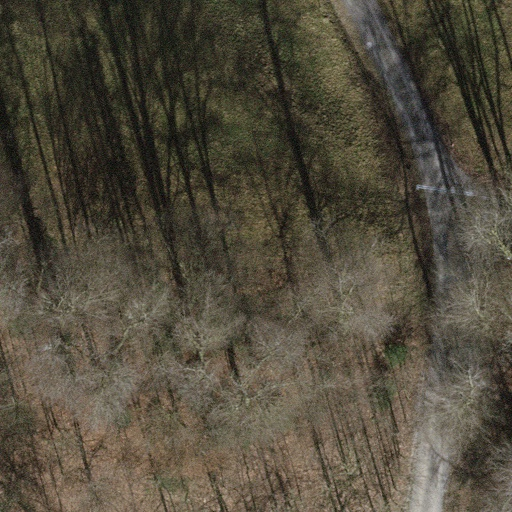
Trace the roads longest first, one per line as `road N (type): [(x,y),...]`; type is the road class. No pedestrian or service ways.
road 1 (track): [(355,0),(431,164),(443,263)]
road 2 (track): [(443,263),(444,366),(424,511)]
